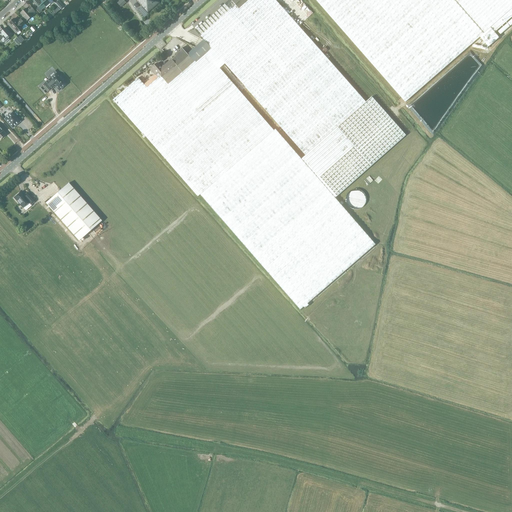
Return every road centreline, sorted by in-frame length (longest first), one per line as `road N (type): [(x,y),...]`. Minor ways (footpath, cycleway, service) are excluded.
road 1 (track): [(462,511),(282,461),(119,431)]
road 2 (tertiary): [(0,177),(202,0)]
